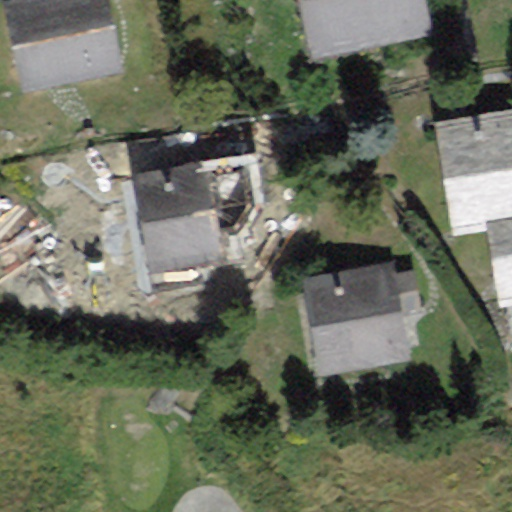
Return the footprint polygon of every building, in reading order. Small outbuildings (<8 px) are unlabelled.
[(47,0),(0,8),(0,16),(14,97),(116,80),(101,0),(47,0)] [(291,0),(305,66),(426,41),(417,0),(291,0)] [(511,115),(431,128),(447,239),(480,234),(493,315),(511,311),(511,115)] [(214,164),(126,178),(140,270),(228,257),(214,164)] [(385,268),(294,284),(311,382),(406,367),(405,353),(417,350),(404,276),(388,280),(385,268)]
